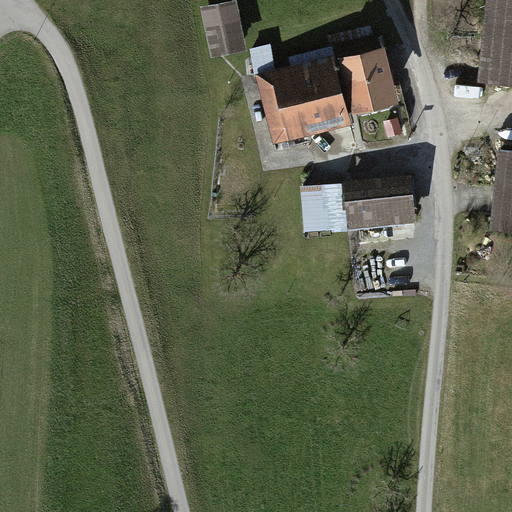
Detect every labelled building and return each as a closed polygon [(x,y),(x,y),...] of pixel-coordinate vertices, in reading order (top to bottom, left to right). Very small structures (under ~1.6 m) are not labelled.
[(511,0),(492,0),(485,78),(511,80),(511,0)] [(231,5),(207,10),(216,51),(240,45),(231,5)] [(334,47),(363,40),(360,27),(330,34),(334,47)] [(295,79),(276,84),(285,122),(346,107),(341,86),(349,84),(354,104),(358,103),(387,96),(390,95),(379,52),(377,52),(373,37),(363,40),(334,47),(337,62),(293,72),(295,79)] [(272,70),(267,44),(253,48),(257,74),(272,70)] [(349,121),(346,107),(285,122),(276,84),(272,70),(257,74),(274,141),(349,121)] [(388,102),(387,96),(358,103),(359,109),(388,102)] [(511,150),(507,150),(499,219),(511,220),(511,150)] [(408,179),(348,185),(351,219),(411,213),(408,179)] [(328,190),(304,191),(306,229),(330,228),(328,190)]
